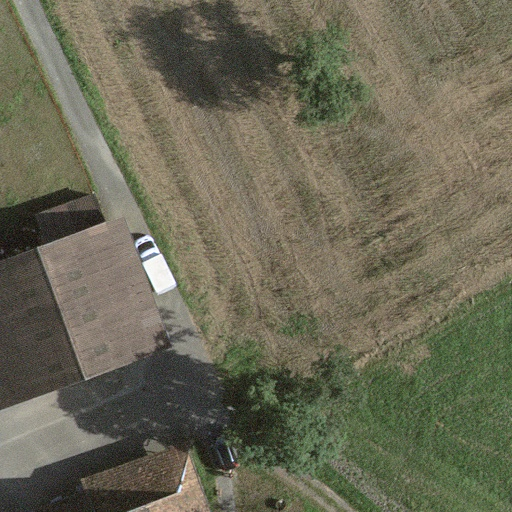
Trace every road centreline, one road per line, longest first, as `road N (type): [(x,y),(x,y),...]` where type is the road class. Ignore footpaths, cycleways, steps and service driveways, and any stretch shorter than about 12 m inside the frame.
road 1 (track): [(0,509),(195,379),(27,0)]
road 2 (unknown): [(424,511),(308,456),(195,379)]
